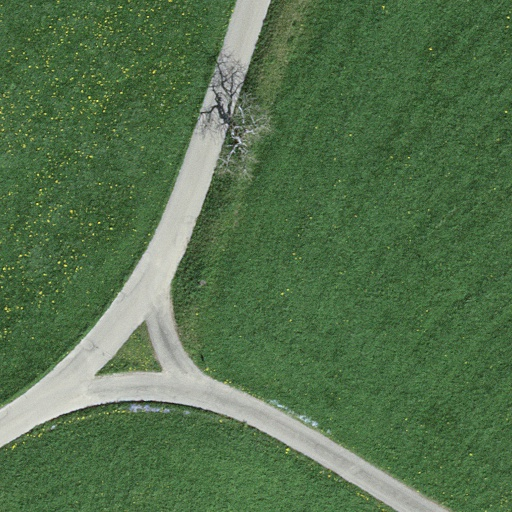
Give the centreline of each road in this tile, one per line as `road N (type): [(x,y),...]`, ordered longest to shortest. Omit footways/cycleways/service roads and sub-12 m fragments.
road 1 (unclassified): [(0,439),(42,416),(164,262),(259,0)]
road 2 (track): [(42,416),(137,397),(239,416),(397,511)]
road 3 (track): [(239,416),(165,351),(164,262)]
